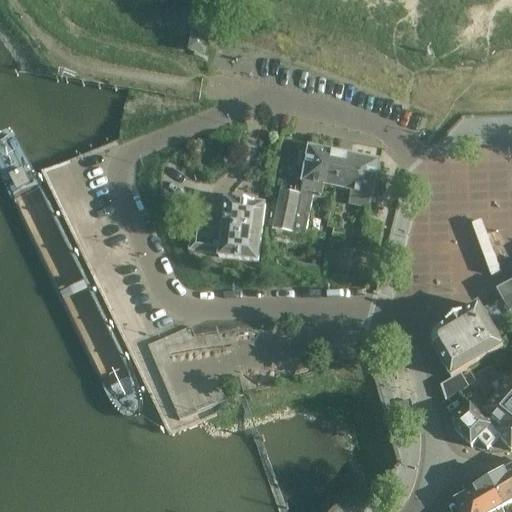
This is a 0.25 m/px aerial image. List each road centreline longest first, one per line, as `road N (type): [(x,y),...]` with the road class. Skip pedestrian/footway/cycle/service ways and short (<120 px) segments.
road 1 (residential): [(357,309),(170,310),(107,178),(123,150),(229,102),(393,147),(446,199)]
road 2 (residential): [(171,383),(350,326),(357,309)]
road 3 (unclassified): [(447,466),(395,316)]
road 4 (unclassified): [(395,316),(417,241),(446,199)]
